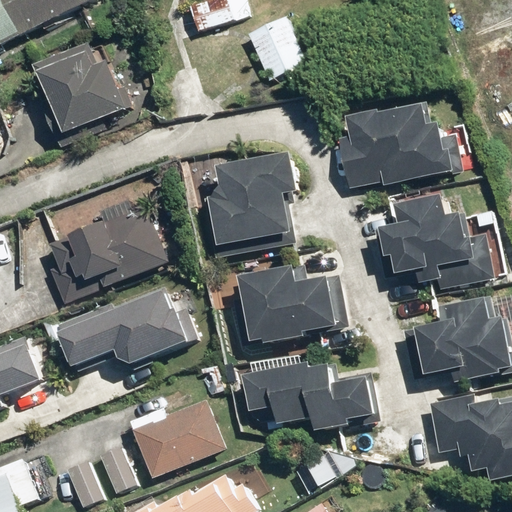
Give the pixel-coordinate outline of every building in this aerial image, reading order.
[(0,0),(0,51),(109,0),(0,0)] [(254,20),(249,0),(224,0),(197,7),(203,33),(254,20)] [(316,66),(295,18),(255,35),(276,83),(316,66)] [(108,67),(97,43),(43,68),(76,138),(139,108),(118,63),(108,67)] [(472,128),(453,130),(453,127),(436,128),(434,110),(358,118),(361,139),(350,140),(355,188),(452,178),(452,173),(467,172),(466,169),(476,168),(472,128)] [(302,156),(227,169),(232,197),(216,200),(225,249),(303,235),(296,195),(308,193),(302,156)] [(502,282),(495,236),(478,239),(475,218),(462,220),(458,198),(406,206),(409,227),(392,230),(397,262),(405,261),(408,278),(428,275),(430,286),(447,283),(449,290),(502,282)] [(113,226),(59,246),(70,276),(87,269),(93,285),(128,273),(131,281),(179,264),(159,209),(143,215),(138,203),(109,214),(113,226)] [(312,283),(308,265),(248,277),(263,346),(356,327),(346,276),(312,283)] [(70,326),(85,368),(128,353),(133,368),(208,341),(188,284),(70,326)] [(463,374),(465,383),(511,374),(511,299),(453,310),(456,326),(428,331),(437,379),(463,374)] [(16,399),(56,381),(37,337),(0,353),(0,417),(20,409),(16,399)] [(324,420),(325,432),(357,430),(356,421),(384,419),(382,382),(343,385),(343,370),(256,375),(259,414),(285,413),(286,422),(324,420)] [(500,471),(502,483),(511,480),(511,400),(487,405),(486,398),(439,406),(447,453),(465,450),(470,476),(500,471)] [(238,449),(217,401),(177,418),(174,411),(140,425),(163,481),(238,449)] [(143,485),(127,446),(103,455),(120,494),(143,485)] [(48,500),(32,462),(0,474),(0,511),(29,511),(28,508),(48,500)] [(110,501),(92,463),(72,473),(90,510),(110,501)] [(187,491),(148,511),(265,511),(259,501),(261,500),(252,485),(243,490),(235,476),(192,500),(187,491)] [(326,503),(330,509),(325,511),(348,511),(338,496),(326,503)]
